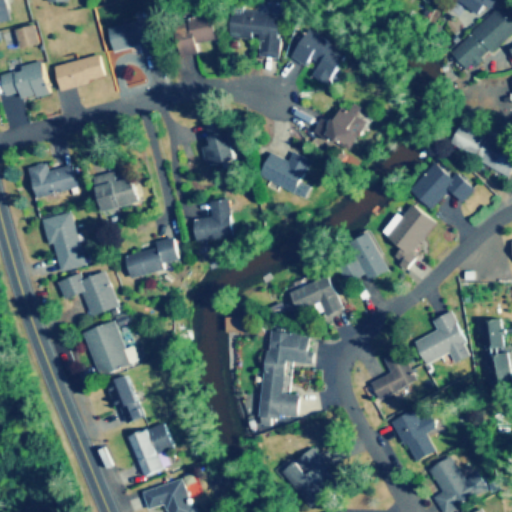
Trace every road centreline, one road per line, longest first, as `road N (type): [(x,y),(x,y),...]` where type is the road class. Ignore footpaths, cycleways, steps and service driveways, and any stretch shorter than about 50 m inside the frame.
road 1 (residential): [(411,511),(348,394),(347,360),(373,328),(511,214)]
road 2 (tertiary): [(110,511),(43,348),(0,206)]
road 3 (residential): [(0,147),(213,85),(305,117)]
